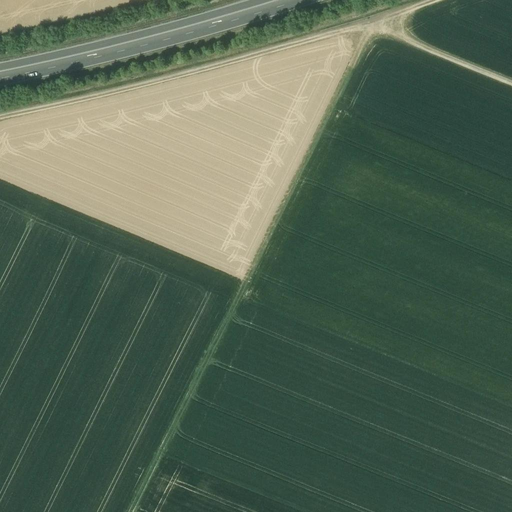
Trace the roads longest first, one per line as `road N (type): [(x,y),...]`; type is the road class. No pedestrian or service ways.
road 1 (track): [(377,32),(139,511)]
road 2 (track): [(0,117),(185,73),(431,0)]
road 3 (trunk): [(0,75),(291,0)]
road 4 (track): [(377,32),(511,86)]
